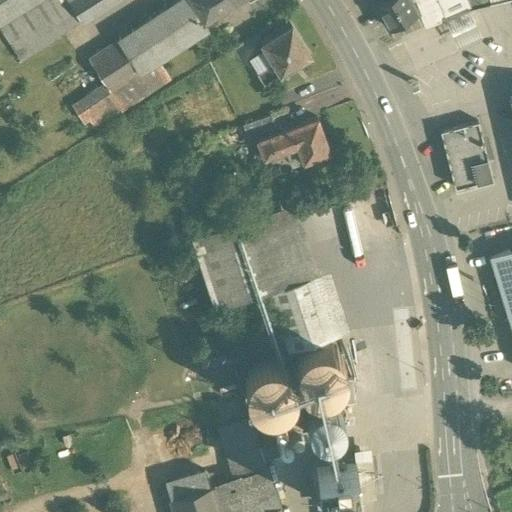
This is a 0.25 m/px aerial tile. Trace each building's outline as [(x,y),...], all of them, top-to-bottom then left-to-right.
[(116,0),(0,0),(0,29),(19,60),(116,0)] [(183,0),(175,0),(118,38),(140,71),(158,59),(203,30),(199,23),(183,0)] [(183,0),(199,23),(235,0),(183,0)] [(384,0),(375,6),(388,29),(403,20),(405,23),(420,14),(411,0),(384,0)] [(466,0),(437,0),(445,18),(468,8),(470,7),(466,0)] [(468,8),(445,18),(457,44),(480,34),(468,8)] [(292,23),(264,42),(276,60),(282,71),(311,52),(292,23)] [(91,129),(170,77),(158,59),(140,71),(118,38),(89,57),(107,84),(75,105),(91,129)] [(276,60),(259,71),(266,82),(282,71),(276,60)] [(258,138),(275,131),(269,115),(244,124),(250,141),(258,138)] [(315,115),(275,131),(282,148),(285,147),(290,159),(301,154),(303,159),(329,149),(315,115)] [(477,121),(439,130),(453,187),(491,178),(477,121)] [(275,131),(258,138),(265,155),(282,148),(275,131)] [(386,189),(377,192),(384,215),(393,212),(386,189)] [(279,206),(191,235),(214,306),(268,289),(303,277),(279,206)] [(511,247),(488,255),(511,332),(511,247)] [(303,277),(268,289),(288,348),(338,331),(318,273),(303,277)] [(343,376),(345,367),(343,357),(337,349),(329,344),(319,342),(310,344),(302,349),(296,358),(295,367),(297,377),(302,385),(310,390),(320,392),(329,390),(337,384),(343,376)] [(196,355),(199,375),(229,371),(227,351),(196,355)] [(293,392),(294,382),(292,373),(287,365),(279,359),(269,357),(259,359),(251,365),(246,373),(244,383),(246,393),(252,401),(260,406),(269,408),(279,406),(287,400),(293,392)] [(341,423),(342,416),(341,410),(337,404),(331,400),(324,399),(317,400),(312,404),(308,410),(307,417),(308,424),(312,429),(318,433),(325,435),(332,433),(337,429),(341,423)] [(251,417),(219,428),(223,439),(254,428),(251,417)] [(283,417),(272,422),(276,433),(287,429),(283,417)] [(300,426),(289,430),(293,442),(304,438),(300,426)] [(254,428),(223,439),(235,477),(267,467),(263,458),(259,445),(254,428)] [(288,430),(276,434),(281,446),(293,442),(288,430)] [(276,439),(259,445),(263,458),(280,452),(276,439)] [(355,458),(314,462),(319,503),(360,498),(355,458)] [(235,477),(212,485),(220,511),(272,511),(281,509),(267,467),(235,477)] [(205,470),(166,482),(171,497),(212,485),(209,474),(205,470)] [(220,511),(212,485),(171,497),(175,511),(220,511)]
